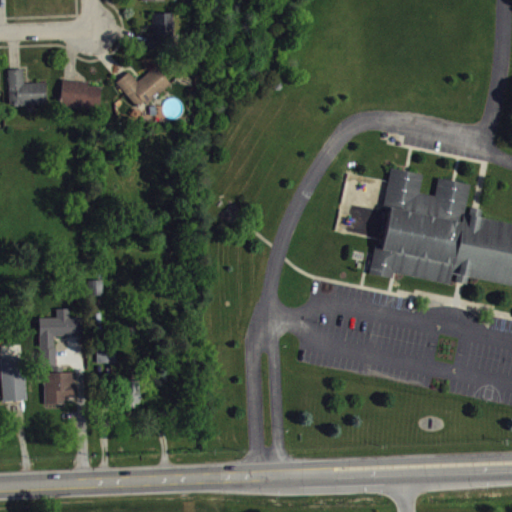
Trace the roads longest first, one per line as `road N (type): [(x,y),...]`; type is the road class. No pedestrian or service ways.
road 1 (secondary): [(0,486),(283,475)]
road 2 (secondary): [(511,455),(328,463),(283,475)]
road 3 (secondary): [(283,475),(511,473)]
